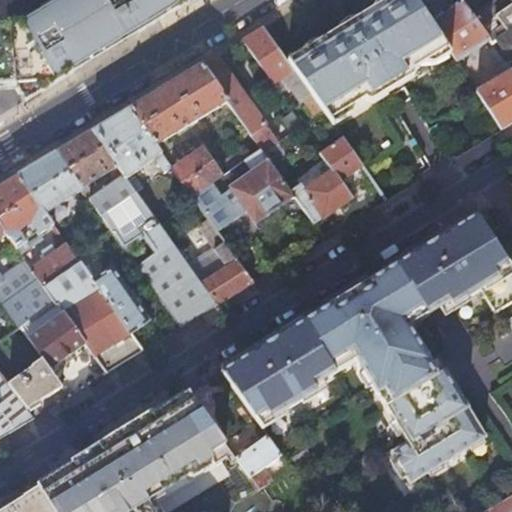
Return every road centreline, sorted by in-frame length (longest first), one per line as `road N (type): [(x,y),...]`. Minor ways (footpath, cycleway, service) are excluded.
road 1 (residential): [(511,155),(0,467)]
road 2 (tertiary): [(0,151),(252,0)]
